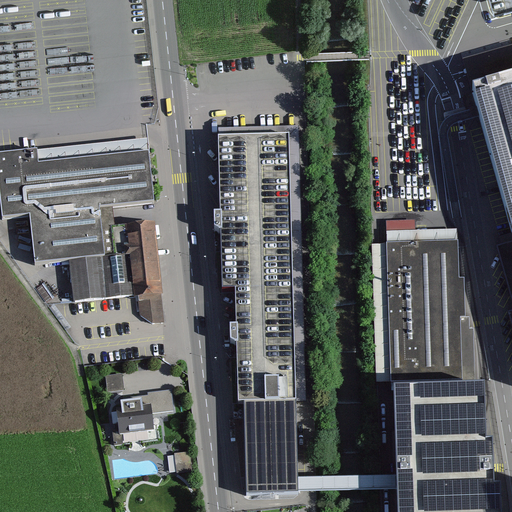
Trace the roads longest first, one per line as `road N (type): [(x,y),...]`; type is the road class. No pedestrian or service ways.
road 1 (primary): [(162,0),(218,511)]
road 2 (track): [(114,511),(76,347),(0,247)]
